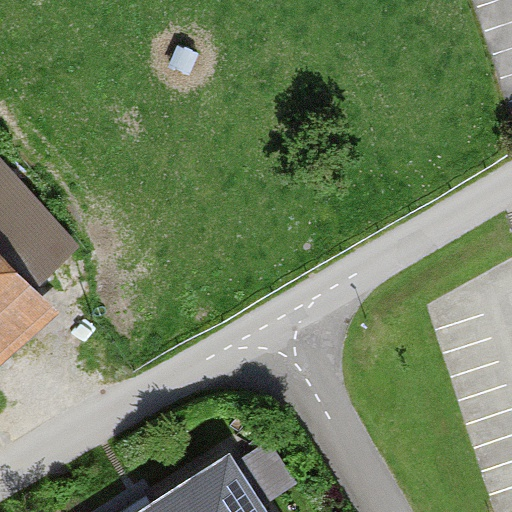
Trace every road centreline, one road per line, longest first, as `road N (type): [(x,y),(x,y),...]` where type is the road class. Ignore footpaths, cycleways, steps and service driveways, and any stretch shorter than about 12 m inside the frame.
road 1 (residential): [(273,323),(0,474)]
road 2 (residential): [(511,184),(273,323)]
road 3 (residential): [(386,511),(273,323)]
